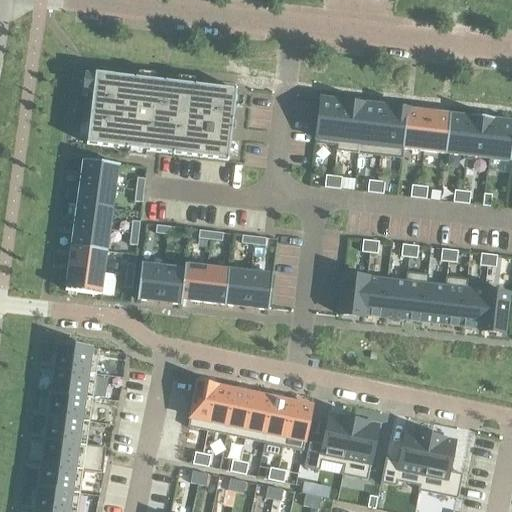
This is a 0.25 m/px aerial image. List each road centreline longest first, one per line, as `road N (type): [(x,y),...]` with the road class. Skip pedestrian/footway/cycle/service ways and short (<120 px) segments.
road 1 (residential): [(0,300),(129,321),(170,349),(511,416)]
road 2 (residential): [(511,49),(102,0)]
